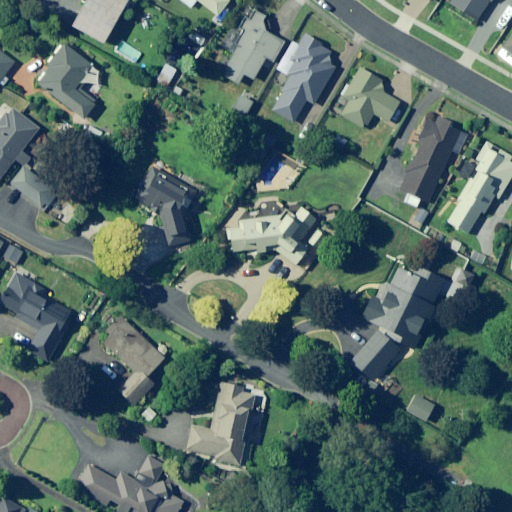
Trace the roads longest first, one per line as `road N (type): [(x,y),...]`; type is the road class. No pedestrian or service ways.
road 1 (residential): [(321,412),(306,388),(162,305),(135,276),(0,215)]
road 2 (residential): [(511,108),(338,0)]
